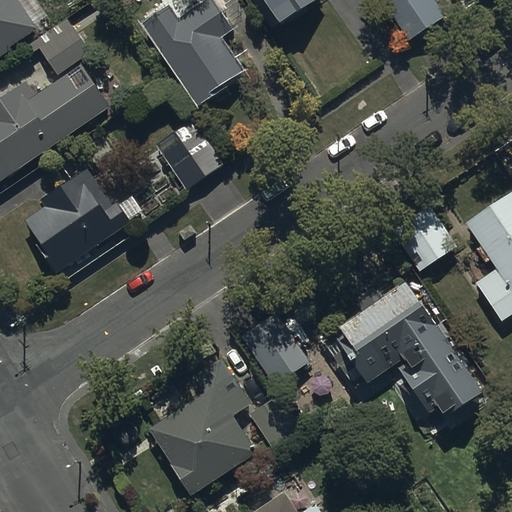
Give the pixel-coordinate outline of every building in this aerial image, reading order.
[(16,0),(0,0),(0,62),(13,54),(11,51),(39,32),(16,0)] [(262,0),(283,32),(327,3),(325,0),(262,0)] [(434,0),(380,0),(410,44),(447,20),(434,0)] [(170,9),(143,27),(199,112),(218,100),(216,97),(247,77),(223,41),(235,33),(214,1),(179,24),(170,9)] [(69,19),(28,47),(35,57),(41,52),(59,79),(93,56),(69,19)] [(0,184),(112,111),(84,68),(37,100),(27,85),(0,102),(0,184)] [(202,130),(162,158),(187,194),(227,166),(202,130)] [(46,210),(27,223),(51,260),(46,263),(55,277),(133,226),(120,206),(113,211),(88,174),(42,204),(46,210)] [(511,197),(468,227),(499,272),(478,286),(504,324),(511,318),(511,197)] [(431,200),(390,223),(419,276),(460,253),(431,200)] [(365,318),(325,347),(357,393),(366,387),(369,390),(400,369),(440,426),(482,397),(407,289),(385,304),(378,293),(357,307),(365,318)] [(277,316),(242,339),(276,389),(310,365),(277,316)] [(236,379),(151,431),(192,498),(259,457),(236,420),(254,409),(236,379)] [(279,398),(251,416),(273,452),(302,433),(279,398)] [(296,511),(286,496),(260,511),(320,511),(317,507),(309,511),(296,511)]
